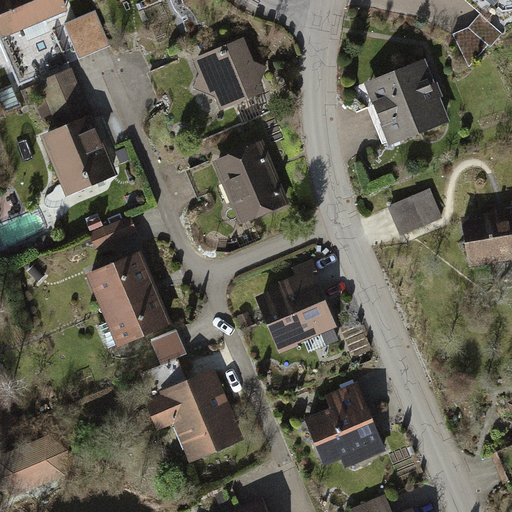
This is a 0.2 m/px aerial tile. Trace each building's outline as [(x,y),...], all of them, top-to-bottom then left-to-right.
[(66,8),(62,0),(0,0),(0,27),(3,34),(66,8)] [(94,9),(64,22),(80,58),(110,45),(94,9)] [(503,32),(479,13),(468,26),(452,33),(470,65),(488,44),(491,47),(503,32)] [(242,33),(193,56),(217,108),(266,85),(242,33)] [(448,117),(424,56),(364,79),(387,140),(448,117)] [(117,169),(73,62),(36,77),(55,122),(42,127),(68,189),(117,169)] [(288,198),(265,137),(214,156),(237,217),(288,198)] [(441,216),(428,188),(390,206),(403,234),(441,216)] [(511,268),(511,208),(465,213),(471,272),(511,268)] [(151,283),(139,254),(92,274),(104,303),(151,283)] [(313,270),(258,292),(282,350),(337,328),(313,270)] [(109,312),(156,293),(151,283),(104,303),(109,312)] [(168,322),(156,293),(109,312),(111,320),(99,325),(109,348),(168,322)] [(156,328),(161,353),(188,347),(183,323),(156,328)] [(244,434),(216,364),(161,386),(164,391),(147,398),(158,426),(174,420),(189,457),(244,434)] [(385,448),(358,379),(326,392),(330,403),(302,414),(321,462),(344,453),(348,463),(385,448)] [(69,448),(48,432),(0,450),(0,488),(10,495),(64,476),(69,448)] [(349,511),(417,511),(414,504),(393,511),(386,492),(347,507),(349,511)] [(270,511),(262,493),(216,511),(270,511)]
